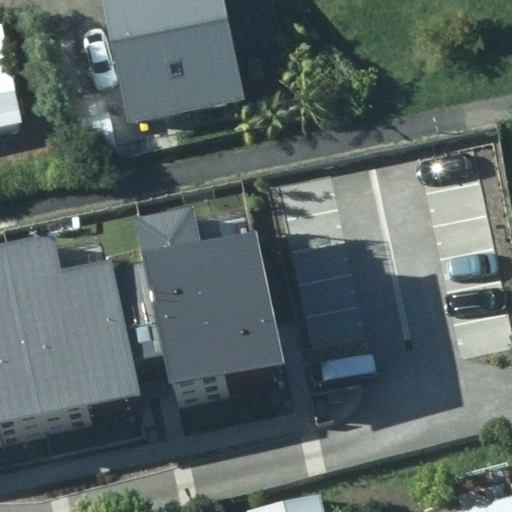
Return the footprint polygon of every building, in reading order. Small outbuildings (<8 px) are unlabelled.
[(131,0),(134,11),(97,19),(122,138),(234,115),(209,0),(131,0)] [(0,136),(11,134),(0,79),(0,136)] [(53,149),(26,151),(29,181),(56,177),(53,149)] [(200,223),(145,234),(179,398),(292,375),(265,243),(206,255),(200,223)] [(0,439),(148,409),(122,275),(70,288),(61,252),(0,265),(0,439)]
